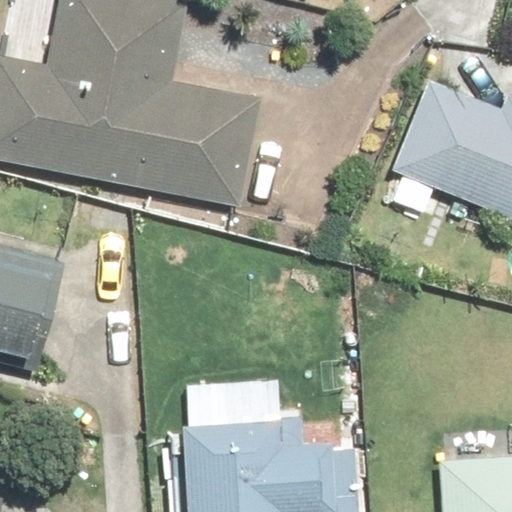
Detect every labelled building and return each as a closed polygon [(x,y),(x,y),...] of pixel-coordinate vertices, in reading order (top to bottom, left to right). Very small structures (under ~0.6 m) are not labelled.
[(0,45),(0,146),(238,193),(260,86),(173,69),(186,0),(52,0),(42,54),(0,45)] [(423,65),(387,154),(511,205),(511,78),(507,77),(499,96),(423,65)] [(0,358),(31,367),(61,251),(0,235),(0,358)] [(354,285),(306,284),(306,327),(326,328),(326,358),(353,358),(354,285)] [(340,363),(287,361),(287,402),(339,403),(340,363)] [(278,394),(175,399),(179,511),(355,511),(352,437),(328,438),(327,419),(304,420),(303,405),(279,406),(278,394)] [(511,511),(511,445),(434,451),(438,511),(511,511)]
